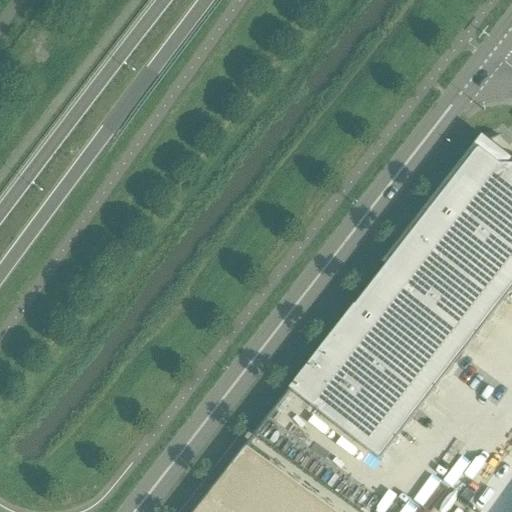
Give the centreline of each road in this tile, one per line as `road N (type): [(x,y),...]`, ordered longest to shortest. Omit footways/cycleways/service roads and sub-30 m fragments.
road 1 (tertiary): [(489,56),(133,511)]
road 2 (secondary): [(0,278),(204,0)]
road 3 (secondary): [(163,0),(0,217)]
